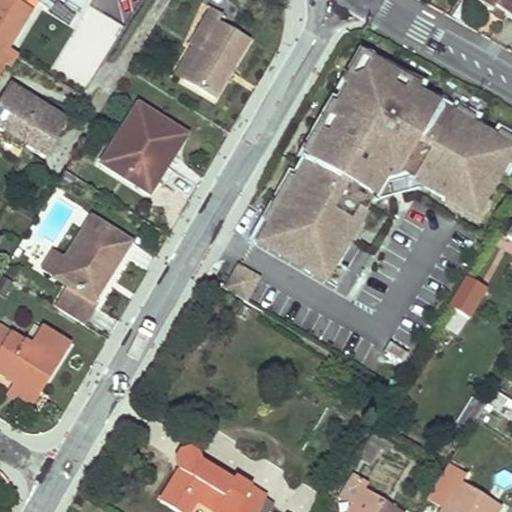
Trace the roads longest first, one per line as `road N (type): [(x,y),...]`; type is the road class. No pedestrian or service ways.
road 1 (tertiary): [(50,476),(332,0)]
road 2 (tertiary): [(363,0),(511,82)]
